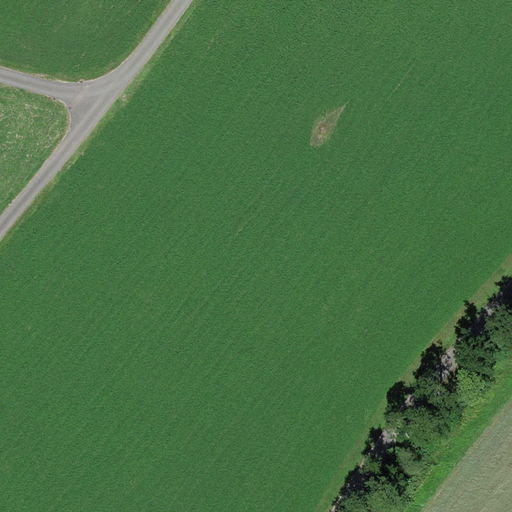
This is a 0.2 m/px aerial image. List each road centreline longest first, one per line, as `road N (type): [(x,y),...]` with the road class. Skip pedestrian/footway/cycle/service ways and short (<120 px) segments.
road 1 (track): [(0,237),(183,0)]
road 2 (unclassified): [(340,511),(428,388),(511,290)]
